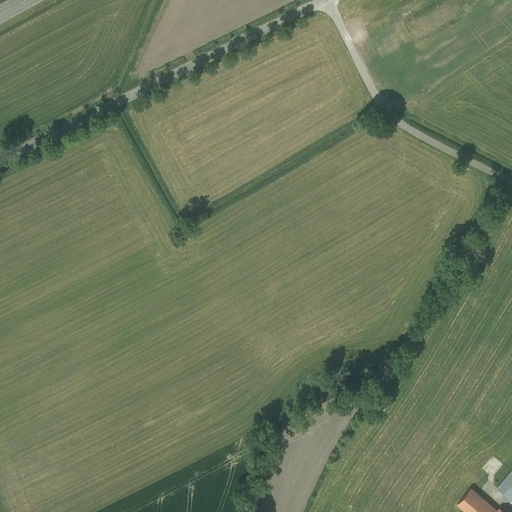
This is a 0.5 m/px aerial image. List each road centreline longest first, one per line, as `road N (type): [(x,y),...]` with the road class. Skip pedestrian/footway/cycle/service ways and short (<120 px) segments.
road 1 (unclassified): [(0,160),(320,0)]
road 2 (unclassified): [(329,0),(376,101),(511,181)]
